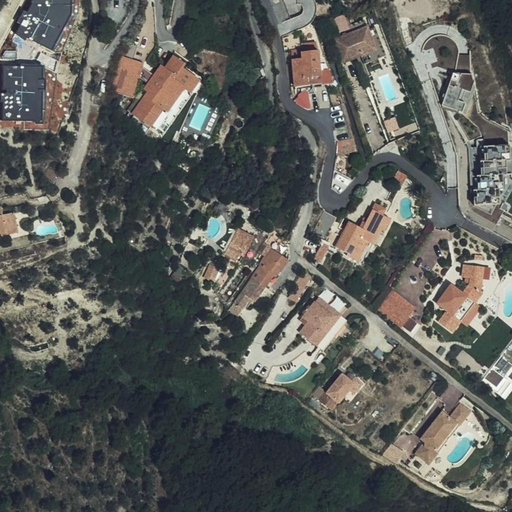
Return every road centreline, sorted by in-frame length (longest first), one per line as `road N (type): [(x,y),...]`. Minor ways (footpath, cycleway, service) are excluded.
road 1 (residential): [(245,0),(273,108),(309,136),(313,151),(296,258),(511,425)]
road 2 (residential): [(264,0),(284,96),(327,133),(324,195),(342,200),(386,159),(405,165),(452,215),(511,250)]
road 3 (residential): [(92,0),(96,56),(107,56),(136,0)]
road 4 (track): [(96,56),(71,181)]
